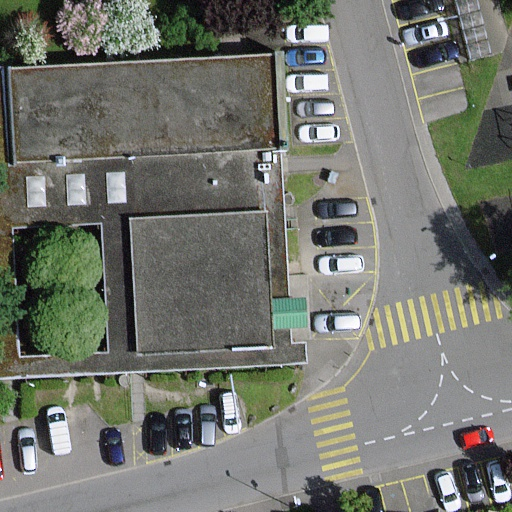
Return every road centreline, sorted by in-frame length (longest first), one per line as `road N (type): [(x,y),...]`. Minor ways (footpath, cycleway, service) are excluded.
road 1 (residential): [(477,422),(358,0)]
road 2 (residential): [(131,511),(477,422)]
